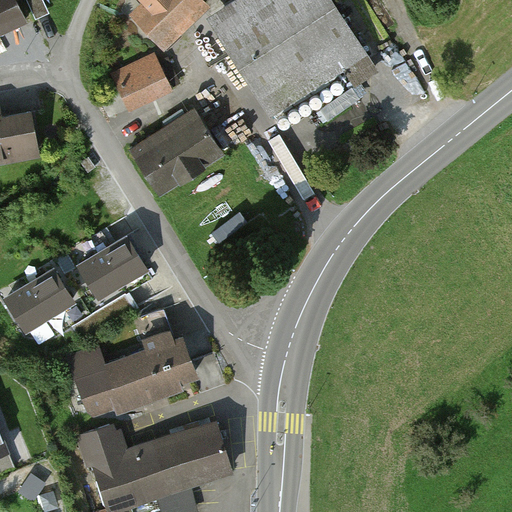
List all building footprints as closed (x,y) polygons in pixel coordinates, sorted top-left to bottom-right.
[(0,0),(0,27),(21,17),(12,0),(0,0)] [(48,0),(30,0),(36,14),(52,7),(48,0)] [(202,2),(200,0),(138,0),(140,2),(130,12),(160,43),(202,2)] [(361,52),(326,0),(234,0),(207,18),(268,112),(361,52)] [(166,86),(152,56),(111,76),(125,106),(166,86)] [(0,165),(40,157),(31,110),(2,115),(0,106),(0,165)] [(219,155),(190,112),(131,151),(159,194),(219,155)] [(129,233),(79,264),(100,299),(151,267),(129,233)] [(56,265),(5,297),(27,332),(77,300),(56,265)] [(191,376),(175,333),(102,361),(97,350),(72,360),(93,414),(191,376)] [(228,470),(212,424),(124,453),(115,426),(80,438),(104,511),(228,470)] [(0,426),(0,473),(16,467),(0,426)]
